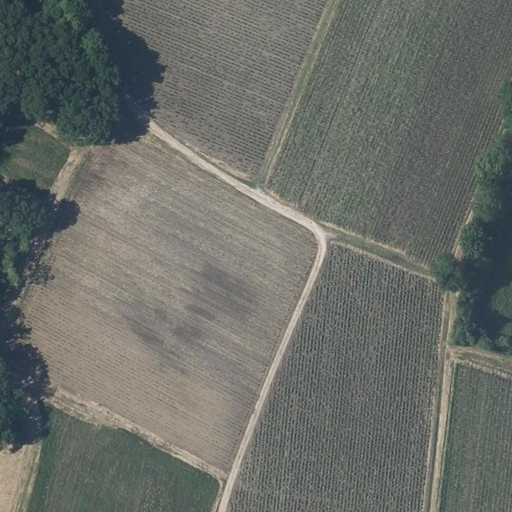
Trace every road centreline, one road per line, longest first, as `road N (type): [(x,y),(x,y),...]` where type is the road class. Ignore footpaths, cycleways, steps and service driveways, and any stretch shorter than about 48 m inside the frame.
road 1 (track): [(105,45),(127,110),(180,152),(326,237),(222,511)]
road 2 (track): [(326,237),(444,280),(511,99)]
road 3 (track): [(0,323),(120,90)]
road 4 (track): [(45,244),(275,358)]
road 5 (track): [(425,511),(444,280)]
road 6 (track): [(253,198),(330,0)]
road 7 (track): [(8,511),(24,447),(17,388),(0,351)]
